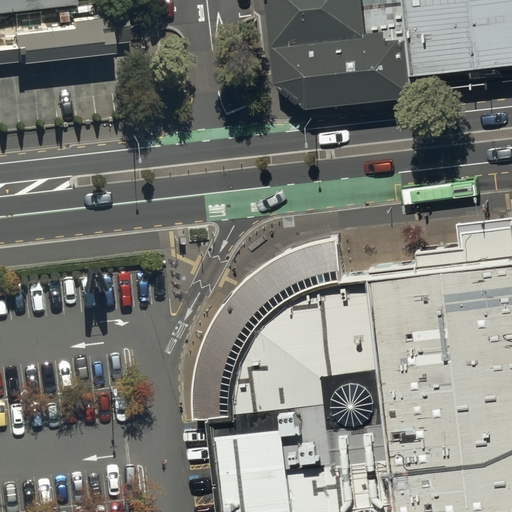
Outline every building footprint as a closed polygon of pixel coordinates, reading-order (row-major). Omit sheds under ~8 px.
[(0,0),(0,15),(80,7),(78,0),(0,0)] [(268,0),(274,51),(408,36),(403,0),(268,0)] [(511,0),(403,0),(408,36),(412,71),(511,59),(511,0)] [(0,66),(21,64),(21,69),(118,58),(117,46),(132,44),(128,6),(99,9),(100,22),(76,25),(77,33),(20,39),(21,52),(0,54),(0,66)] [(408,36),(274,51),(278,82),(310,107),(415,95),(412,71),(408,36)] [(511,511),(511,214),(472,218),(460,219),(462,237),(435,240),(417,243),(418,255),(343,265),(338,230),(319,232),(301,238),(282,246),(267,255),(255,264),(244,273),(234,283),(225,295),(212,315),(202,340),(200,348),(196,363),(194,386),(195,409),(208,408),(220,511),(511,511)]
